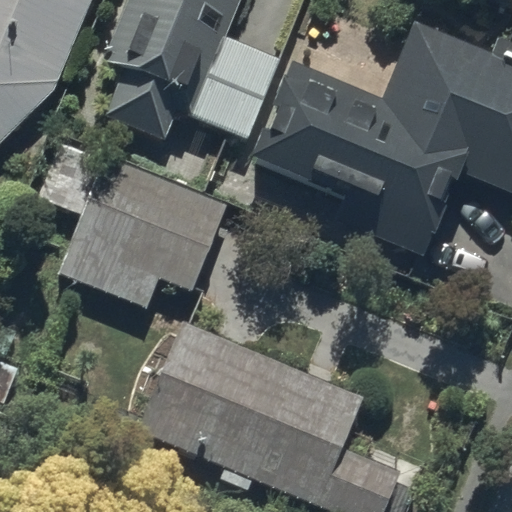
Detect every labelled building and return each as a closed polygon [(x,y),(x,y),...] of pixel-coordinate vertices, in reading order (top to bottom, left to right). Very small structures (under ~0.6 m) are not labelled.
[(0,0),(0,151),(54,98),(94,0),(0,0)] [(104,124),(164,149),(176,120),(190,126),(242,0),(129,0),(102,68),(124,77),(104,124)] [(381,108),(290,71),(248,170),(342,209),(333,230),(422,266),(458,181),(511,203),(511,72),(413,32),(381,108)] [(106,164),(59,281),(145,317),(158,287),(190,300),(225,212),(106,164)] [(136,442),(304,511),(386,511),(399,482),(343,459),(364,409),(182,333),(136,442)]
